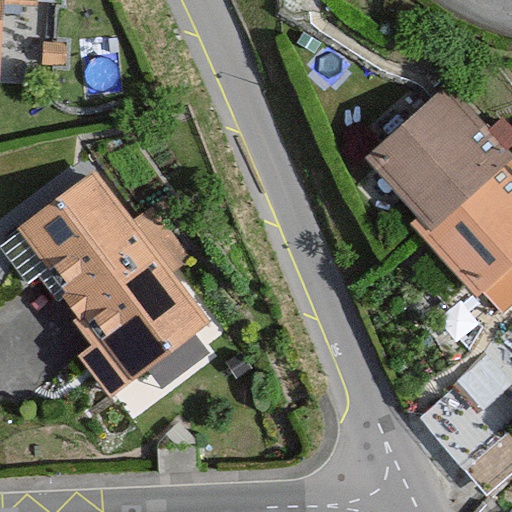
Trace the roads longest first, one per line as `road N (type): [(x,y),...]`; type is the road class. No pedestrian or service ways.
road 1 (residential): [(410,500),(202,0)]
road 2 (residential): [(410,500),(210,511)]
